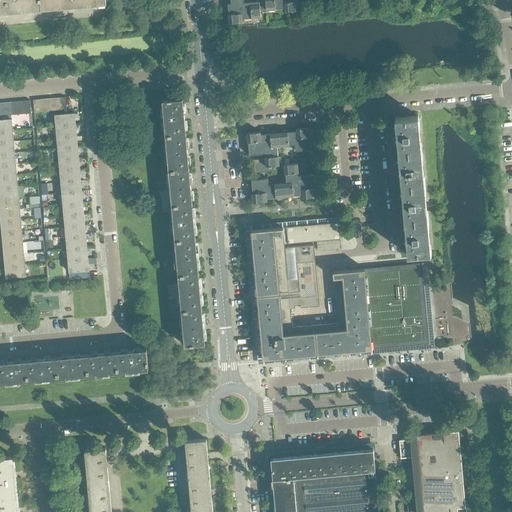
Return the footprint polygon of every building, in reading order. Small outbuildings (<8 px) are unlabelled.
[(0,0),(0,12),(8,12),(7,0),(0,0)] [(7,0),(8,12),(41,9),(40,0),(7,0)] [(40,0),(41,9),(74,6),(73,0),(40,0)] [(258,0),(259,1),(244,2),(243,0),(230,0),(231,3),(228,3),(229,23),(242,21),(242,18),(251,17),(252,18),(261,17),(260,10),(266,9),(266,10),(276,9),(276,8),(285,8),(286,10),(299,9),(297,0),(258,0)] [(53,97),(54,110),(58,110),(61,110),(60,97),(53,97)] [(166,134),(186,132),(184,115),(183,97),(162,99),(166,134)] [(35,112),(42,111),(41,98),(34,99),(35,112)] [(75,112),(64,113),(59,114),(55,114),(56,125),(76,124),(75,112)] [(397,138),(398,151),(421,149),(418,115),(395,117),(396,130),(391,131),(391,135),(392,139),(397,138)] [(0,130),(13,129),(12,118),(0,119),(0,130)] [(77,135),(76,124),(56,125),(57,136),(77,135)] [(248,142),(249,154),(265,153),(266,156),(266,158),(254,159),(255,172),(274,170),(274,165),(280,164),(279,155),(278,155),(277,146),(289,145),(289,144),(295,144),(296,150),(312,149),(311,136),(310,126),(297,127),(297,131),(288,131),(270,133),(261,134),(260,131),(247,132),(248,142)] [(0,141),(14,141),(13,129),(0,130),(0,141)] [(188,150),(186,132),(166,134),(169,169),(189,167),(188,150)] [(78,146),(77,135),(57,136),(58,148),(78,146)] [(0,153),(15,152),(14,141),(0,141),(0,153)] [(59,159),(79,157),(78,146),(58,148),(59,159)] [(421,149),(398,151),(399,164),(394,165),(394,169),(395,173),(400,173),(401,185),(424,183),(421,149)] [(0,164),(16,163),(15,152),(0,153),(0,164)] [(60,170),(80,169),(79,157),(59,159),(60,170)] [(298,171),(310,170),(309,157),(297,158),(297,162),(294,163),(287,163),(284,164),(285,173),(286,173),(286,182),(275,183),(275,184),(268,184),(268,178),(252,179),(253,192),(253,201),(256,201),(263,201),(266,200),(266,197),(276,196),(276,197),(294,195),(303,194),(303,197),(307,197),(313,196),(316,196),(316,186),(315,186),(314,174),(298,175),(298,172),(298,171)] [(0,175),(17,174),(16,163),(0,164),(0,175)] [(172,204),(192,202),(191,185),(189,167),(169,169),(172,204)] [(61,181),(81,180),(80,169),(60,170),(61,181)] [(0,187),(18,186),(17,174),(0,175),(0,187)] [(62,193),(82,191),(81,180),(61,181),(62,193)] [(424,183),(401,185),(402,198),(397,199),(398,203),(398,207),(403,207),(404,220),(427,217),(424,183)] [(0,198),(19,197),(18,186),(0,187),(0,198)] [(63,204),(83,202),(82,191),(62,193),(63,204)] [(40,203),(39,196),(29,197),(30,204),(26,204),(26,208),(39,207),(39,203),(40,203)] [(0,209),(20,208),(19,197),(0,198),(0,209)] [(64,215),(84,214),(83,202),(63,204),(64,215)] [(175,239),(196,237),(194,220),(192,202),(172,204),(175,239)] [(0,210),(1,221),(21,219),(20,208),(0,209),(0,210)] [(65,226),(85,225),(84,214),(64,215),(65,226)] [(427,217),(404,220),(406,233),(400,233),(401,237),(401,241),(406,241),(407,254),(431,252),(427,217)] [(2,232),(22,231),(21,219),(1,221),(2,232)] [(319,305),(314,245),(285,247),(284,244),(340,239),(339,222),(282,227),(251,230),(263,358),(278,357),(372,348),(365,268),(333,271),(334,278),(338,322),(292,326),(290,308),(295,307),(295,305),(300,304),(301,307),(319,305)] [(66,238),(86,236),(85,225),(65,226),(66,238)] [(3,243),(23,242),(22,231),(2,232),(3,243)] [(67,249),(87,247),(86,236),(66,238),(67,249)] [(197,255),(196,237),(175,239),(178,274),(199,272),(197,255)] [(4,255),(24,253),(23,242),(3,243),(4,255)] [(68,260),(88,259),(87,247),(67,249),(68,260)] [(5,266),(25,264),(24,253),(4,255),(5,266)] [(88,259),(68,260),(69,271),(89,270),(88,259)] [(429,343),(422,265),(422,263),(369,268),(365,268),(372,348),(376,348),(429,343)] [(25,264),(5,266),(6,277),(26,275),(25,264)] [(89,277),(89,270),(75,271),(76,278),(89,277)] [(181,309),(202,308),(200,290),(199,272),(178,274),(181,309)] [(204,325),(202,308),(181,309),(185,344),(205,343),(204,325)] [(116,351),(118,371),(148,368),(146,348),(131,349),(116,351)] [(86,354),(88,374),(118,371),(116,351),(101,352),(86,354)] [(56,356),(58,377),(88,374),(86,354),(71,355),(56,356)] [(26,359),(28,379),(58,377),(56,356),(41,358),(26,359)] [(0,381),(28,379),(26,359),(11,360),(0,361),(0,381)] [(466,511),(459,430),(441,432),(441,436),(434,437),(434,432),(416,434),(416,438),(399,440),(401,458),(418,456),(422,511),(466,511)] [(188,476),(209,474),(208,456),(206,438),(185,440),(188,476)] [(88,485),(109,483),(105,447),(84,449),(86,467),(88,485)] [(379,511),(376,476),(370,477),(369,470),(375,469),(373,447),(270,457),(271,472),(272,479),(274,511),(379,511)] [(0,493),(17,492),(16,474),(14,456),(0,457),(0,493)] [(211,492),(209,474),(188,476),(191,511),(193,511),(213,510),(211,492)] [(90,511),(111,511),(109,483),(88,485),(89,503),(90,511)] [(19,511),(19,510),(17,492),(0,493),(0,511),(19,511)]
